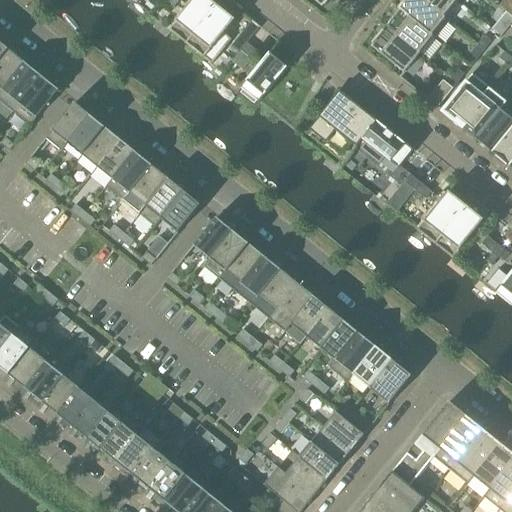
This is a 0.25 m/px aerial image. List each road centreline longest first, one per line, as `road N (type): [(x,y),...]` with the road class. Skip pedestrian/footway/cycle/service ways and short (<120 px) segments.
road 1 (residential): [(453,368),(0,2)]
road 2 (residential): [(329,57),(511,204)]
road 3 (residential): [(453,368),(332,511)]
road 4 (residential): [(117,511),(0,415)]
